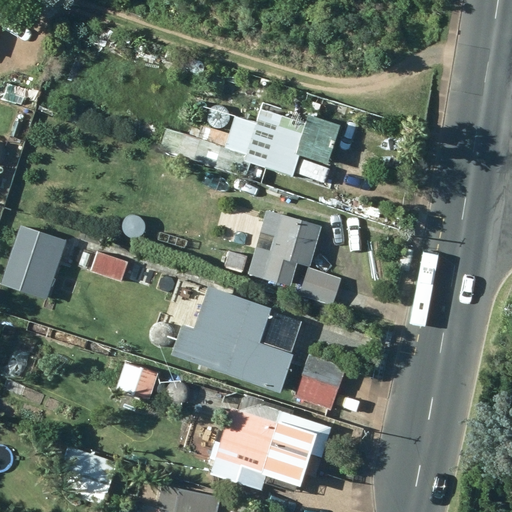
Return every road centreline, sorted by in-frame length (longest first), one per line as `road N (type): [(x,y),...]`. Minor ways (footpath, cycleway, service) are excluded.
road 1 (secondary): [(409,511),(466,198)]
road 2 (secondary): [(479,122),(498,0)]
